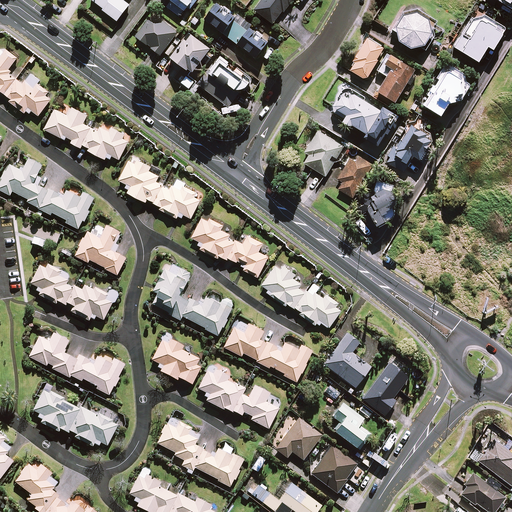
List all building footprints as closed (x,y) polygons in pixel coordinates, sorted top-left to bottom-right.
[(94,0),(104,8),(103,9),(118,20),(130,4),(123,0),(94,0)] [(181,17),(187,9),(189,11),(198,0),(171,0),(167,6),(181,17)] [(262,0),(255,9),(274,23),(283,10),(285,11),(293,0),(302,0),(303,0),(262,0)] [(426,0),(458,16),(466,0),(426,0)] [(511,0),(497,0),(511,8),(511,0)] [(258,30),(258,31),(252,26),(252,25),(238,14),(236,16),(230,11),(231,10),(223,4),(222,6),(218,2),(205,19),(256,57),(269,40),(265,36),(266,35),(258,30)] [(438,21),(418,8),(408,10),(393,30),(400,34),(401,38),(411,46),(419,45),(427,49),(435,35),(441,38),(446,29),(437,23),(438,21)] [(484,14),(471,18),(454,45),(479,60),(481,56),(482,56),(483,56),(483,55),(484,55),(484,54),(485,53),(485,52),(485,51),(485,50),(487,47),(492,50),(506,27),(484,14)] [(154,22),(149,18),(136,35),(161,54),(179,31),(159,16),(154,22)] [(188,40),(186,38),(172,57),(188,69),(190,67),(194,70),(211,48),(193,34),(188,40)] [(385,46),(368,37),(350,69),(368,78),(385,46)] [(0,88),(12,98),(11,100),(25,112),(27,109),(31,112),(33,110),(39,115),(51,99),(46,95),(49,91),(29,77),(24,84),(8,72),(18,58),(7,50),(0,59),(0,88)] [(416,69),(391,54),(380,71),(388,76),(379,90),(396,101),(416,69)] [(229,65),(231,63),(219,55),(207,71),(198,83),(229,106),(239,92),(241,94),(251,80),(244,74),(246,72),(237,65),(234,69),(229,65)] [(454,102),(457,98),(461,101),(471,86),(467,83),(464,75),(446,64),(436,79),(439,81),(435,87),(433,86),(429,91),(432,93),(424,105),(441,116),(451,100),(454,102)] [(380,145),(385,136),(390,139),(401,121),(396,118),(399,115),(383,105),(381,109),(347,88),(336,106),(348,114),(344,120),(352,125),(353,123),(368,132),(365,136),(380,145)] [(56,109),(47,128),(66,138),(67,136),(74,139),(73,141),(83,146),(84,143),(91,147),(90,150),(105,158),(108,152),(119,157),(128,140),(123,138),(126,133),(113,127),(111,132),(101,127),(98,131),(83,124),(88,114),(74,107),(69,115),(56,109)] [(406,122),(407,132),(399,146),(395,143),(387,155),(391,158),(389,162),(404,171),(411,159),(421,165),(434,143),(433,135),(432,134),(432,133),(424,128),(429,120),(419,113),(415,120),(406,122)] [(345,153),(342,151),(344,146),(319,131),(306,152),(310,154),(305,162),(326,175),(334,164),(340,162),(345,153)] [(132,156),(120,180),(132,186),(129,191),(147,200),(148,198),(162,205),(161,207),(178,215),(180,211),(191,217),(200,200),(195,197),(197,193),(185,187),(183,190),(172,184),(170,189),(157,182),(160,176),(149,171),(151,166),(132,156)] [(373,164),(360,156),(356,161),(351,158),(338,178),(343,181),(339,188),(353,197),(373,164)] [(77,229),(93,198),(82,193),(80,198),(66,192),(63,197),(48,189),(47,192),(32,184),(41,166),(29,160),(22,173),(10,166),(0,185),(0,190),(10,195),(13,191),(30,199),(27,204),(50,215),(51,212),(67,220),(66,223),(77,229)] [(374,197),(369,206),(378,224),(395,214),(396,209),(394,206),(397,201),(399,184),(378,178),(371,194),(374,197)] [(202,218),(192,236),(204,242),(201,248),(219,256),(220,254),(228,258),(230,255),(247,263),(244,268),(259,276),(268,256),(259,251),(263,243),(248,235),(243,245),(229,238),(230,235),(221,230),(223,225),(210,219),(209,221),(202,218)] [(88,232),(76,256),(88,262),(90,259),(106,268),(105,270),(116,275),(125,259),(110,251),(119,233),(106,226),(100,238),(88,232)] [(46,269),(40,266),(31,284),(42,289),(39,295),(56,304),(59,299),(73,307),(71,311),(89,320),(92,314),(104,319),(111,304),(104,300),(108,294),(95,288),(94,290),(84,286),(81,291),(66,284),(68,280),(58,275),(60,271),(48,265),(46,269)] [(320,319),(330,325),(340,310),(336,307),(339,303),(327,294),(324,298),(315,292),(313,295),(301,287),(302,284),(293,277),(295,273),(284,266),(281,270),(276,266),(263,285),(269,289),(268,291),(287,304),(289,301),(303,310),(300,313),(316,324),(320,319)] [(159,294),(154,303),(169,311),(168,313),(181,320),(182,317),(218,335),(231,308),(222,304),(221,305),(207,298),(203,306),(189,299),(189,301),(179,296),(190,274),(179,269),(175,276),(165,271),(154,291),(159,294)] [(233,330),(224,347),(243,356),(244,353),(259,361),(257,363),(269,369),(270,367),(285,374),(284,377),(296,383),(312,351),(301,346),(298,351),(284,344),(281,351),(260,340),(263,332),(249,325),(244,335),(233,330)] [(51,342),(40,337),(30,357),(70,377),(71,375),(83,380),(84,379),(98,386),(97,388),(109,394),(124,365),(113,359),(111,363),(99,356),(93,368),(88,366),(90,362),(78,355),(76,359),(62,353),(68,341),(54,334),(51,342)] [(359,343),(346,334),(323,364),(355,388),(370,368),(352,354),(359,343)] [(169,344),(162,340),(152,360),(163,366),(161,370),(178,379),(179,377),(192,384),(200,367),(196,365),(198,359),(180,350),(182,346),(171,340),(169,344)] [(408,377),(390,364),(385,371),(376,365),(368,377),(375,383),(363,400),(385,416),(396,400),(393,398),(408,377)] [(214,376),(208,373),(199,389),(210,395),(207,401),(233,414),(234,411),(242,415),(244,412),(253,416),(251,419),(269,428),(278,410),(265,403),(270,393),(255,386),(248,399),(241,395),(245,389),(228,380),(230,375),(217,369),(214,376)] [(51,393),(44,390),(33,411),(44,417),(42,422),(58,430),(59,427),(76,436),(75,437),(93,445),(96,439),(108,445),(118,425),(112,422),(113,421),(98,413),(98,415),(81,407),(81,408),(63,400),(64,398),(51,391),(51,393)] [(360,409),(346,399),(333,417),(341,423),(335,431),(359,450),(371,434),(359,426),(364,419),(356,414),(360,409)] [(321,435),(298,418),(276,449),(287,458),(292,452),(304,460),(321,435)] [(176,429),(167,424),(158,443),(176,452),(174,455),(184,460),(182,464),(193,470),(193,469),(230,487),(243,461),(219,450),(215,457),(195,446),(198,440),(187,435),(191,428),(179,423),(176,429)] [(0,477),(12,462),(5,456),(8,452),(0,446),(0,444),(5,438),(0,434),(0,477)] [(476,463),(477,461),(511,486),(511,485),(511,453),(493,440),(482,455),(473,449),(468,456),(476,463)] [(309,464),(311,474),(336,492),(346,478),(356,485),(366,470),(349,458),(335,448),(326,442),(320,450),(317,447),(312,453),(315,456),(309,464)] [(265,460),(259,456),(252,468),(258,472),(265,460)] [(28,465),(16,481),(33,494),(28,500),(37,507),(36,508),(41,511),(95,511),(87,505),(84,510),(72,500),(67,506),(57,499),(59,496),(52,491),(54,487),(46,481),(53,473),(42,465),(36,471),(28,465)] [(465,486),(459,494),(475,505),(476,504),(487,511),(493,511),(504,497),(472,473),(464,485),(465,486)] [(145,480),(139,477),(131,493),(142,499),(139,505),(152,511),(213,511),(209,510),(211,505),(197,498),(195,502),(179,494),(177,496),(159,487),(161,482),(147,475),(145,480)] [(316,511),(322,505),(292,483),(280,499),(260,484),(252,495),(275,511),(289,511),(292,509),(295,511),(316,511)]
